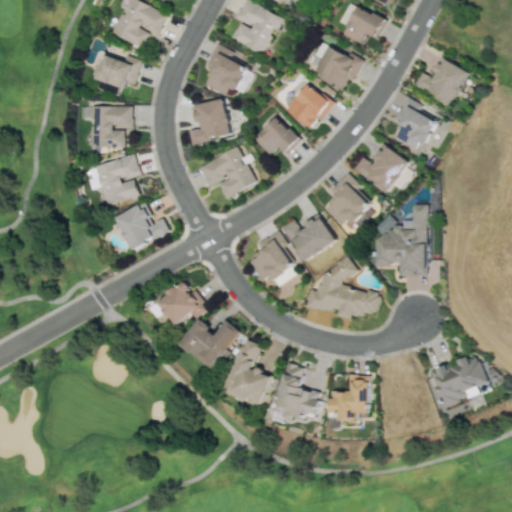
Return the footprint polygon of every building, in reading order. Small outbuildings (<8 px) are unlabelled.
[(168,14),(138,0),(128,0),(112,32),(143,48),(151,32),(158,35),(168,14)] [(263,53),(281,16),(248,0),(243,0),(235,18),(240,21),(232,38),(263,53)] [(276,0),(290,8),(293,3),(289,0),(276,0)] [(385,21),(358,4),(341,32),(360,43),(366,33),(375,38),(385,21)] [(229,57),(232,50),(217,43),(206,64),(214,68),(206,83),(228,94),(231,87),(237,90),(249,67),(229,57)] [(342,89),(347,77),(353,79),(362,59),(354,55),(353,58),(326,45),(315,70),(323,74),(321,79),(342,89)] [(124,88),(126,81),(134,83),(142,59),(124,54),(122,59),(102,53),(94,78),(124,88)] [(469,71),(441,56),(430,76),(422,71),(415,85),(451,104),(469,71)] [(333,103),(306,83),(286,110),(310,127),(319,116),(322,118),(333,103)] [(419,110),(422,105),(407,96),(394,116),(401,121),(397,127),(401,130),(397,137),(415,148),(421,138),(425,141),(437,122),(419,110)] [(195,104),(200,127),(189,130),(192,143),(232,135),(224,98),(195,104)] [(91,146),(124,146),(124,127),(132,127),(132,105),(81,105),(81,118),(91,118),(91,146)] [(286,153),(300,139),(276,116),(254,139),(269,154),(278,145),(286,153)] [(410,161),(383,143),(370,162),(363,156),(354,168),(388,192),(410,161)] [(199,164),(210,186),(218,182),(225,197),(256,182),(245,159),(243,160),(237,146),(199,164)] [(106,204),(139,196),(134,177),(141,175),(135,154),(95,164),(106,204)] [(93,188),(100,186),(94,167),(87,169),(93,188)] [(361,186),(347,172),(330,189),(337,196),(325,208),(341,225),(348,219),(352,223),(370,205),(356,190),(361,186)] [(117,216),(133,249),(170,231),(163,217),(152,223),(142,203),(117,216)] [(426,275),(426,204),(411,203),(411,220),(398,219),(398,222),(380,222),(380,236),(377,236),(377,264),(402,264),(401,275),(426,275)] [(336,240),(319,214),(300,227),(294,218),(282,227),(306,261),(336,240)] [(264,283),(294,266),(283,247),(288,245),(279,229),(257,242),(263,251),(250,259),(264,283)] [(306,306),(330,311),(336,307),(341,316),(349,318),(355,315),(361,316),(367,311),(376,313),(379,296),(376,291),(369,289),(367,291),(339,285),(358,272),(348,256),(323,272),(321,285),(314,290),(310,289),(306,306)] [(176,324),(191,312),(196,318),(207,309),(185,280),(158,300),(176,324)] [(180,345),(214,370),(243,330),(227,319),(218,332),(199,318),(180,345)] [(262,344),(244,337),(224,392),(261,406),(273,374),(254,367),(262,344)] [(430,371),(443,406),(478,394),(475,385),(485,382),(476,354),(458,361),(430,371)] [(304,366),(287,363),(276,411),(315,420),(321,392),(300,387),(304,366)] [(369,412),(368,380),(358,380),(358,373),(349,373),(349,391),(330,391),(330,412),(339,412),(339,420),(358,420),(358,413),(369,412)]
